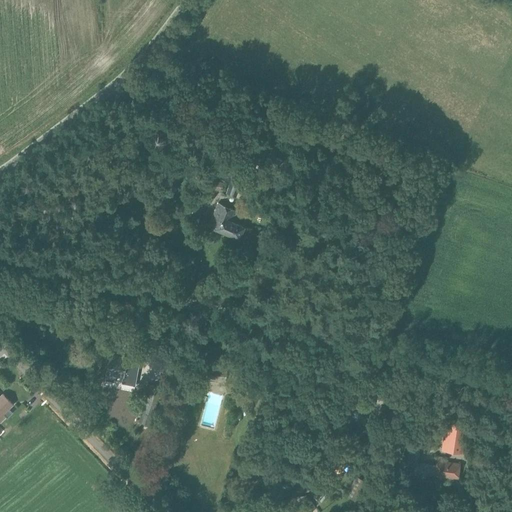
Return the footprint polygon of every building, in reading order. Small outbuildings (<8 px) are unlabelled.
[(228,167),(223,180),(229,181),(225,192),(236,196),(244,173),(228,167)] [(217,180),(214,189),(224,192),(227,183),(217,180)] [(138,193),(130,189),(121,205),(130,209),(133,204),(132,203),(135,196),(136,197),(138,193)] [(209,198),(196,193),(190,209),(202,214),(209,198)] [(237,211),(218,203),(209,225),(239,238),(244,226),(232,221),(237,211)] [(113,355),(110,355),(106,379),(114,381),(116,372),(123,374),(122,383),(135,385),(139,363),(122,360),(123,359),(113,355)] [(151,385),(142,411),(152,414),(162,389),(151,385)] [(388,392),(383,406),(397,410),(401,397),(388,392)] [(0,424),(7,417),(3,413),(13,404),(3,394),(0,396),(0,424)] [(219,394),(206,395),(207,404),(209,404),(209,409),(220,407),(219,394)] [(369,411),(350,402),(344,415),(363,423),(369,411)] [(144,413),(141,423),(150,426),(154,416),(144,413)] [(446,421),(442,449),(464,452),(468,424),(446,421)] [(417,463),(420,443),(411,441),(408,461),(407,461),(406,468),(401,467),(401,473),(409,474),(409,475),(427,478),(427,472),(429,473),(430,470),(436,470),(435,475),(458,479),(460,463),(443,461),(444,457),(438,456),(437,460),(436,466),(417,463)] [(340,474),(346,466),(341,462),(335,470),(340,474)] [(260,475),(253,473),(245,471),(245,475),(259,479),(258,481),(288,488),(291,478),(261,470),(260,475)] [(363,505),(373,484),(356,476),(346,495),(363,505)] [(311,511),(313,511),(305,501),(291,511),(311,511)]
